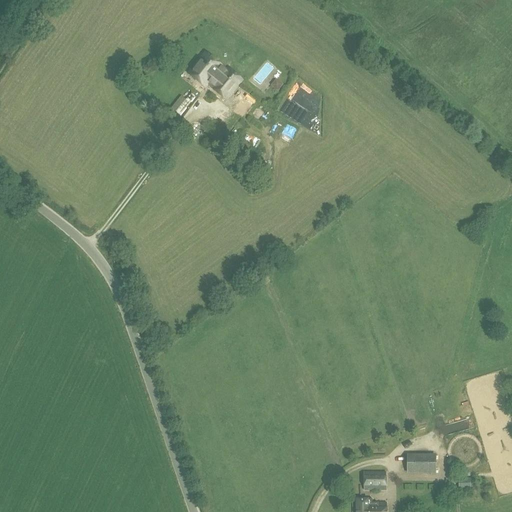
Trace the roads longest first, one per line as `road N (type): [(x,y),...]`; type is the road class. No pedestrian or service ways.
road 1 (tertiary): [(195,511),(107,272),(76,232),(0,174)]
road 2 (unknown): [(317,511),(329,487),(351,470),(439,443)]
